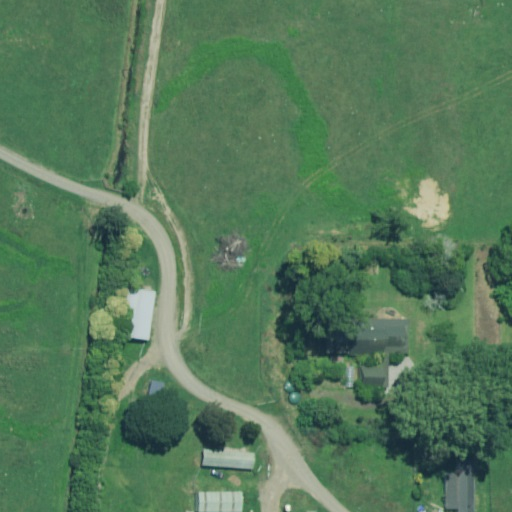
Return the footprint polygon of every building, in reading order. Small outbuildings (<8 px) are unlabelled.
[(155,292),(127,289),(122,338),(150,341),(155,292)] [(409,355),(410,321),(371,320),(327,319),(327,353),(409,355)] [(382,368),(359,368),(360,389),(382,388),(382,368)] [(256,453),(203,450),(202,466),(255,469),(256,453)] [(241,511),(242,493),(197,492),(196,511),(241,511)]
